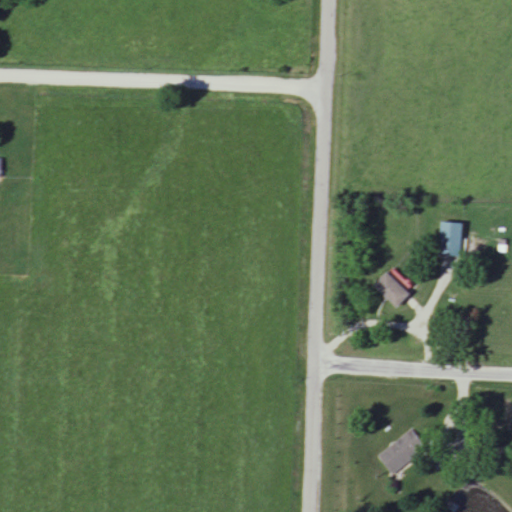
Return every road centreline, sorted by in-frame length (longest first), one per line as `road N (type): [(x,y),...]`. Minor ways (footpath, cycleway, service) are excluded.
road 1 (residential): [(306,511),(328,0)]
road 2 (residential): [(324,88),(0,77)]
road 3 (residential): [(511,374),(313,363)]
